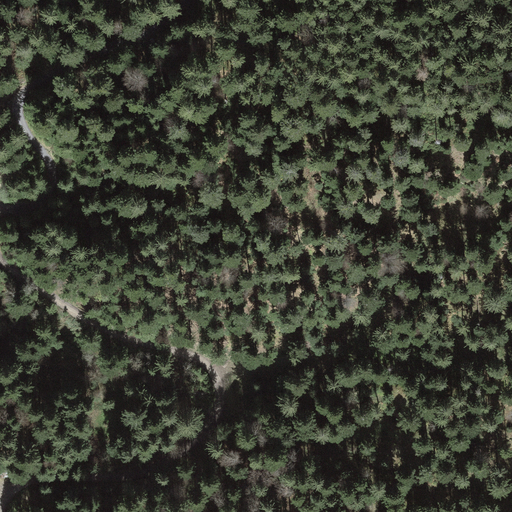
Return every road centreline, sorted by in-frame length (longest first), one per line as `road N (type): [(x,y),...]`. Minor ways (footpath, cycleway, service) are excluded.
road 1 (track): [(0,260),(104,330),(201,360),(218,373),(222,390),(209,431),(164,461),(131,474),(34,481),(1,511)]
road 2 (track): [(194,0),(28,89),(19,121),(53,171),(52,185),(43,201),(0,206)]
